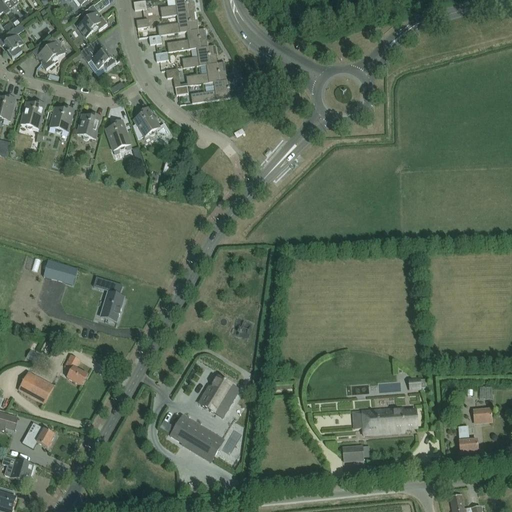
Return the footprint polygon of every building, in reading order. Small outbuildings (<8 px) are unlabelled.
[(11,0),(0,0),(0,10),(2,14),(8,10),(4,5),(11,0)] [(195,14),(193,0),(174,0),(175,7),(160,10),(161,19),(177,17),(195,14)] [(146,11),(145,3),(133,4),(134,12),(146,11)] [(86,21),(79,27),(82,31),(80,33),(85,40),(97,31),(98,33),(107,27),(93,8),(82,16),(86,21)] [(198,31),(195,14),(177,17),(178,25),(157,28),(158,38),(160,37),(186,33),(198,32),(198,31)] [(148,21),(137,22),(136,22),(137,30),(149,29),(148,21)] [(24,31),(20,26),(0,41),(0,45),(2,48),(4,46),(9,53),(7,54),(12,61),(22,54),(18,50),(24,46),(17,37),(24,31)] [(208,49),(207,48),(205,30),(198,31),(198,32),(186,33),(188,42),(166,45),(168,54),(196,50),(208,49)] [(160,37),(158,38),(148,39),(150,47),(161,45),(160,37)] [(32,53),(38,62),(39,61),(41,64),(40,65),(46,72),(55,66),(53,63),(65,55),(52,38),(32,53)] [(79,54),(87,65),(91,63),(97,72),(94,74),(97,79),(106,72),(116,65),(111,58),(109,59),(104,53),(106,51),(98,41),(79,54)] [(214,47),(207,48),(208,49),(196,50),(197,58),(182,61),(183,70),(206,67),(217,65),(214,47)] [(167,54),(157,56),(155,56),(156,64),(168,62),(167,54)] [(227,82),(227,81),(224,64),(217,65),(206,67),(207,75),(186,78),(187,88),(213,84),(227,82)] [(177,71),(166,73),(167,81),(173,80),(174,90),(175,90),(180,89),(177,71)] [(234,80),(227,81),(227,82),(213,84),(214,92),(190,96),(192,105),(236,99),(234,80)] [(187,88),(180,89),(175,90),(176,97),(188,96),(187,88)] [(0,123),(0,124),(1,124),(1,123),(2,123),(3,123),(3,122),(3,121),(10,123),(15,101),(9,99),(4,98),(3,100),(0,99),(0,123)] [(26,104),(20,126),(26,127),(26,129),(27,130),(27,131),(28,131),(30,132),(31,131),(32,130),(32,129),(39,131),(45,106),(34,103),(33,106),(26,104)] [(54,110),(50,129),(56,131),(56,132),(56,133),(57,134),(58,134),(59,135),(60,134),(61,133),(62,132),(68,134),(74,112),(62,109),(62,111),(54,110)] [(135,126),(132,128),(137,142),(143,138),(143,139),(149,136),(150,137),(151,137),(152,137),(153,137),(154,136),(155,135),(155,133),(154,132),(155,132),(157,134),(166,137),(169,135),(164,126),(160,129),(147,109),(137,116),(139,118),(133,122),(135,126)] [(81,117),(76,136),(82,138),(82,139),(83,140),(84,141),(85,142),(86,142),(87,141),(88,140),(89,139),(95,141),(101,119),(89,116),(88,118),(81,117)] [(112,129),(105,131),(112,153),(118,150),(119,151),(120,152),(121,153),(123,152),(124,152),(124,151),(125,150),(125,148),(131,146),(122,122),(111,126),(112,129)] [(48,263),(43,278),(65,285),(67,277),(74,279),(77,272),(77,271),(48,262),(48,263)] [(96,279),(93,288),(108,293),(100,318),(116,324),(118,317),(119,317),(119,316),(120,312),(121,312),(121,311),(120,311),(124,299),(119,297),(122,287),(96,279)] [(37,356),(34,363),(41,367),(44,360),(37,356)] [(70,357),(64,369),(70,372),(67,380),(81,388),(88,376),(86,375),(76,370),(80,362),(70,357)] [(44,406),(53,388),(27,375),(18,392),(44,406)] [(223,420),(239,392),(217,378),(200,406),(223,420)] [(422,381),(414,381),(414,391),(422,390),(422,381)] [(402,410),(352,414),(354,431),(362,431),(363,438),(364,438),(364,437),(404,434),(404,431),(417,430),(415,412),(402,413),(402,410)] [(491,422),(491,412),(490,410),(474,412),(474,423),(491,422)] [(0,414),(0,432),(4,434),(5,429),(9,417),(0,414)] [(197,440),(203,430),(182,417),(170,438),(211,463),(217,452),(197,440)] [(27,435),(22,445),(33,451),(37,444),(47,450),(54,437),(37,427),(31,437),(27,435)] [(466,457),(478,456),(477,442),(469,442),(468,428),(458,429),(460,454),(466,453),(466,457)] [(15,450),(19,437),(8,434),(5,447),(15,450)] [(362,448),(342,449),(343,463),(363,462),(363,459),(369,459),(368,448),(362,448)] [(4,459),(2,466),(8,468),(5,477),(10,479),(10,480),(28,485),(31,475),(33,475),(35,468),(33,468),(34,467),(16,461),(15,462),(4,459)] [(0,489),(0,511),(12,511),(16,500),(13,499),(14,494),(0,489)] [(464,511),(461,497),(449,499),(451,511),(480,511),(479,508),(464,511)]
